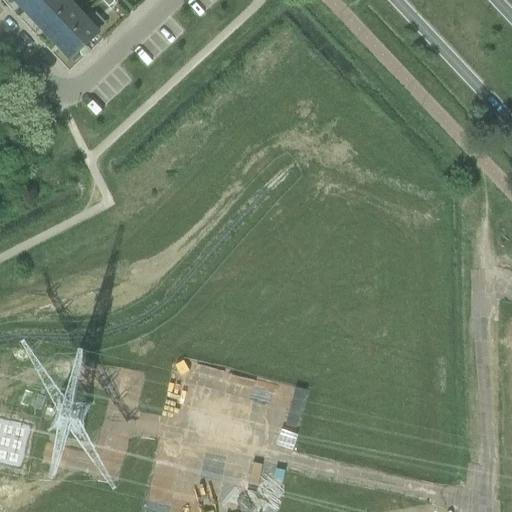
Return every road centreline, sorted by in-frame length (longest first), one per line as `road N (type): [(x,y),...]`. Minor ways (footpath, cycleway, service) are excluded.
road 1 (residential): [(0,36),(59,94),(78,87),(173,0)]
road 2 (secondary): [(394,0),(511,124)]
